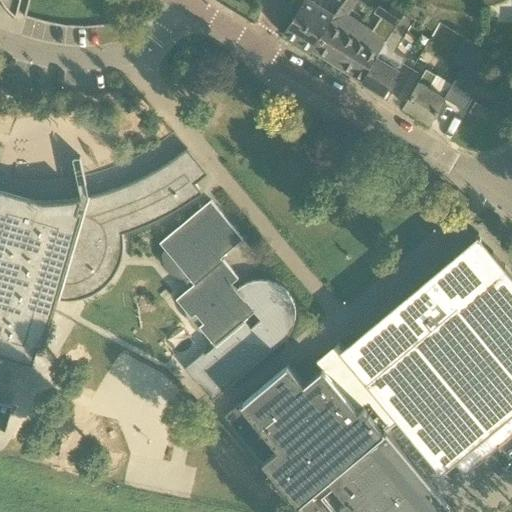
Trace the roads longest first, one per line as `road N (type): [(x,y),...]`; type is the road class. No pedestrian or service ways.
road 1 (unclassified): [(344,324),(150,91),(131,52)]
road 2 (tertiary): [(477,178),(257,47)]
road 3 (unclassified): [(344,324),(453,232)]
road 4 (unclassified): [(131,52),(71,60),(0,42)]
